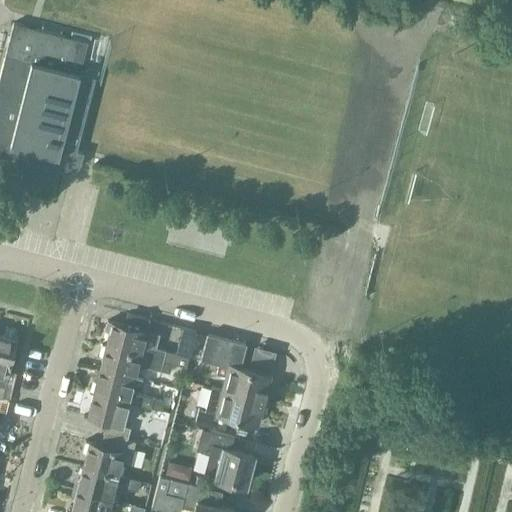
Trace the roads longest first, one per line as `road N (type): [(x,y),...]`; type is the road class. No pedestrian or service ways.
road 1 (residential): [(287,511),(321,382),(307,340),(86,281)]
road 2 (residential): [(21,511),(86,281)]
